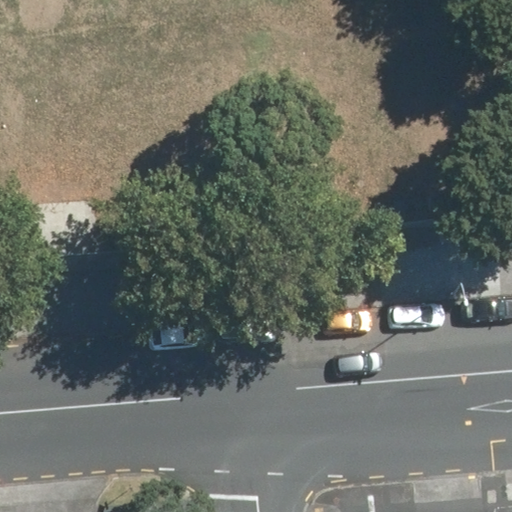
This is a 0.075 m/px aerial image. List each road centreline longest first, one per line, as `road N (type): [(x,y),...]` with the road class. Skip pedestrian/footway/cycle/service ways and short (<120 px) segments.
road 1 (secondary): [(511,368),(247,388)]
road 2 (secondary): [(247,388),(0,408)]
road 3 (unclassified): [(259,511),(247,388)]
